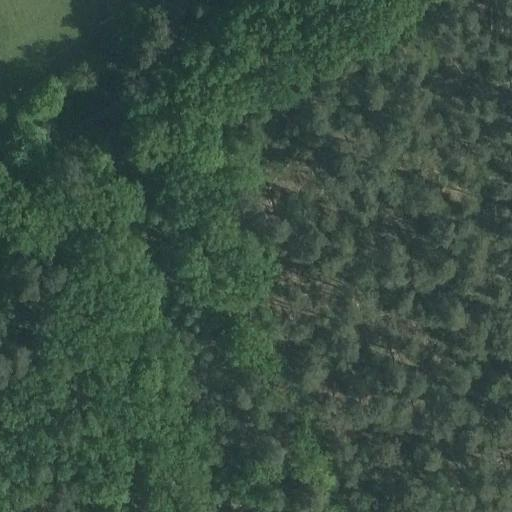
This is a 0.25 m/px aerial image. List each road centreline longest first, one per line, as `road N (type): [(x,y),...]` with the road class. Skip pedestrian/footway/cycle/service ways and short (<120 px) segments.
road 1 (track): [(130,170),(243,511)]
road 2 (track): [(130,170),(402,0)]
road 3 (track): [(0,382),(99,187),(125,159)]
road 4 (track): [(0,125),(111,61)]
road 5 (track): [(111,61),(219,0)]
